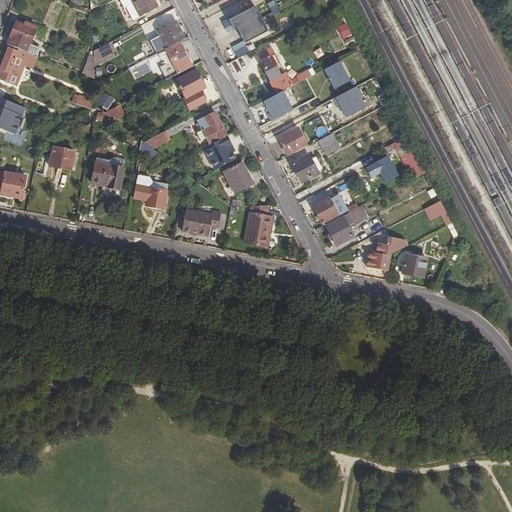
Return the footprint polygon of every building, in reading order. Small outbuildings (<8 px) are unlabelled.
[(88,0),(89,10),(96,7),(95,0),(88,0)] [(125,8),(131,21),(156,8),(152,0),(118,0),(122,9),(125,8)] [(244,0),(233,5),(236,13),(249,8),(244,0)] [(272,0),(266,4),(272,15),(278,12),(272,0)] [(236,29),(244,44),(267,32),(254,7),(228,20),(233,30),(236,29)] [(168,44),(169,47),(183,39),(173,21),(159,28),(164,38),(153,44),(156,50),(168,44)] [(14,22),(6,45),(25,53),(35,26),(27,23),(26,27),(23,25),(14,22)] [(95,58),(95,66),(118,55),(111,41),(94,51),(95,58)] [(241,43),(231,48),(236,57),(246,52),(241,43)] [(157,67),(164,81),(190,67),(178,44),(164,51),(169,61),(157,67)] [(8,48),(0,69),(0,78),(17,86),(25,67),(33,69),(37,57),(8,48)] [(259,63),(276,95),(282,91),(285,90),(291,86),(284,73),(278,76),(275,69),(280,66),(270,48),(257,55),(260,62),(259,63)] [(94,78),(95,66),(95,58),(89,55),(82,73),(94,78)] [(349,81),(338,62),(323,70),(334,89),(349,81)] [(204,103),(198,91),(203,89),(194,71),(174,82),(178,90),(179,90),(190,110),(204,103)] [(296,76),(299,83),(309,77),(306,71),(296,76)] [(346,118),(365,108),(354,88),(333,99),(336,106),(339,105),(342,111),(346,118)] [(276,95),(263,102),(269,113),(267,115),(270,122),(292,110),(282,91),(276,95)] [(75,93),(71,102),(83,106),(86,98),(75,93)] [(108,110),(114,99),(105,93),(98,104),(108,110)] [(375,99),(380,108),(385,106),(389,104),(383,94),(375,99)] [(20,112),(0,103),(0,132),(12,136),(18,118),(18,117),(18,116),(19,116),(19,115),(19,114),(19,113),(20,113),(20,112)] [(110,110),(113,115),(121,112),(118,105),(110,110)] [(104,113),(108,121),(114,118),(113,115),(110,110),(104,113)] [(114,118),(116,121),(124,117),(121,112),(113,115),(114,118)] [(213,113),(203,118),(196,122),(200,131),(196,133),(200,140),(205,138),(208,144),(225,135),(213,113)] [(323,126),(314,129),(316,136),(325,133),(323,126)] [(294,151),(295,153),(307,147),(297,128),(277,139),(285,156),(294,151)] [(157,147),(169,140),(164,131),(152,138),(157,147)] [(230,145),(225,135),(208,144),(201,148),(213,170),(234,160),(230,153),(227,146),(230,145)] [(317,142),(321,150),(335,142),(332,135),(317,142)] [(392,144),(404,166),(418,159),(406,137),(399,140),(392,144)] [(335,142),(321,150),(324,156),(339,149),(335,142)] [(50,147),(47,167),(68,171),(70,159),(71,155),(72,151),(50,147)] [(108,167),(122,169),(125,159),(111,156),(109,159),(96,156),(95,159),(109,162),(108,167)] [(290,165),(300,184),(317,175),(316,172),(310,161),(307,156),(290,165)] [(398,176),(388,156),(366,168),(371,178),(380,173),(385,183),(398,176)] [(310,161),(316,172),(320,170),(314,158),(310,161)] [(95,159),(90,184),(106,187),(105,188),(118,190),(122,169),(108,167),(109,162),(95,159)] [(232,191),(233,193),(251,184),(240,163),(222,173),(230,187),(232,191)] [(412,172),(415,177),(425,172),(422,168),(412,172)] [(3,173),(0,191),(0,195),(20,199),(24,177),(3,173)] [(135,185),(166,192),(167,185),(151,182),(149,178),(137,175),(135,185)] [(135,185),(132,199),(146,202),(145,207),(163,210),(166,192),(135,185)] [(311,206),(320,224),(337,215),(346,211),(337,194),(328,199),(327,197),(311,206)] [(442,215),(447,226),(452,224),(440,201),(437,203),(426,209),(432,220),(442,215)] [(251,207),(244,243),(266,248),(272,218),(267,217),(269,206),(251,207)] [(349,213),(355,224),(366,219),(361,207),(349,213)] [(210,220),(210,222),(219,223),(221,210),(212,209),(211,214),(210,220)] [(189,210),(188,216),(210,220),(211,214),(189,210)] [(331,238),(335,246),(352,237),(346,225),(352,222),(348,215),(325,226),(329,234),(331,238)] [(188,216),(185,231),(207,235),(210,222),(210,220),(188,216)] [(447,226),(454,239),(459,237),(452,224),(447,226)] [(366,268),(387,272),(390,255),(408,246),(405,239),(389,237),(388,245),(378,243),(376,253),(369,252),(366,268)] [(404,254),(401,274),(423,278),(425,257),(404,254)]
